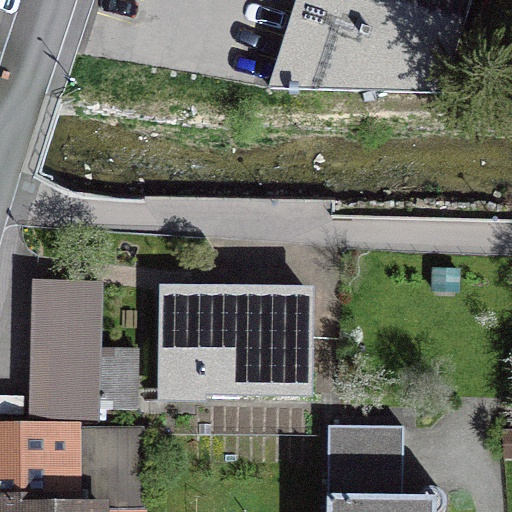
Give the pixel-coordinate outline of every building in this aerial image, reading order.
[(297,0),(270,88),(440,93),(469,0),(297,0)] [(36,282),(32,418),(95,419),(99,283),(36,282)] [(202,391),(307,393),(309,293),(239,292),(239,300),(164,299),(163,391),(166,391),(166,401),(202,401),(202,391)] [(441,511),(448,505),(444,490),(431,485),(414,497),(387,496),(389,427),(328,426),(326,511),(441,511)] [(0,511),(101,511),(102,510),(142,510),(142,428),(0,429),(0,511)]
